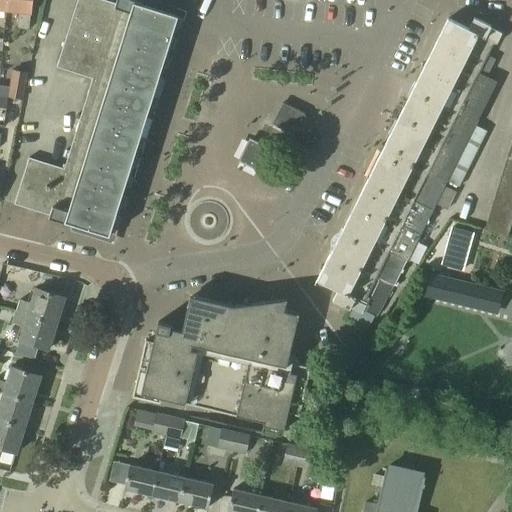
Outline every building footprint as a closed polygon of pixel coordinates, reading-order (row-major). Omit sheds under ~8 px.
[(0,0),(0,9),(7,10),(8,0),(0,0)] [(8,0),(7,10),(19,12),(17,29),(29,30),(32,0),(8,0)] [(97,23),(85,19),(73,15),(63,46),(75,49),(87,53),(99,57),(92,80),(63,169),(56,192),(49,215),(48,218),(71,225),(72,223),(108,235),(177,16),(140,5),(141,3),(132,0),(116,0),(116,4),(108,26),(97,23)] [(77,0),(73,15),(85,19),(90,0),(77,0)] [(97,23),(103,0),(90,0),(85,19),(97,23)] [(108,26),(116,4),(104,0),(103,0),(97,23),(108,26)] [(447,19),(317,280),(337,290),(332,301),(348,309),(349,307),(352,309),(346,320),(369,332),(417,237),(418,237),(495,83),(478,74),(493,43),(495,44),(500,34),(489,28),(490,27),(473,19),(468,30),(447,19)] [(56,68),(68,72),(75,49),(63,46),(56,68)] [(68,72),(80,76),(87,53),(75,49),(68,72)] [(80,76),(92,80),(99,57),(87,53),(80,76)] [(10,71),(8,87),(6,97),(8,98),(21,100),(26,73),(10,71)] [(0,107),(6,109),(8,98),(6,97),(0,96),(0,107)] [(282,100),(271,123),(290,133),(293,126),(299,129),(304,118),(302,110),(282,100)] [(239,161),(256,170),(267,147),(250,139),(239,161)] [(33,185),(40,162),(28,158),(21,181),(33,185)] [(44,188),(52,165),(40,162),(33,185),(44,188)] [(56,192),(63,169),(52,165),(44,188),(56,192)] [(511,169),(504,167),(500,179),(511,182),(511,169)] [(496,192),(511,196),(511,182),(500,179),(496,192)] [(14,204),(26,207),(33,185),(21,181),(14,204)] [(26,207),(37,211),(44,188),(33,185),(26,207)] [(37,211),(49,215),(56,192),(44,188),(37,211)] [(492,204),(511,210),(511,196),(496,192),(492,204)] [(511,218),(511,210),(492,204),(488,217),(510,224),(511,218)] [(510,224),(488,217),(484,229),(507,236),(510,224)] [(476,307),(480,288),(442,279),(438,298),(476,307)] [(30,315),(57,323),(65,297),(35,288),(30,304),(19,300),(15,311),(30,315)] [(132,395),(159,401),(161,396),(166,397),(166,398),(263,421),(262,425),(283,430),(287,413),(298,416),(310,368),(287,362),(298,314),(282,310),(273,302),(233,307),(189,297),(181,331),(172,328),(172,325),(158,322),(153,340),(145,339),(132,395)] [(511,309),(506,308),(499,334),(511,337),(511,309)] [(30,315),(15,311),(12,322),(23,325),(19,339),(49,348),(57,323),(30,315)] [(6,393),(32,401),(40,376),(10,366),(5,384),(0,382),(0,391),(2,392),(6,393)] [(410,398),(419,400),(422,389),(412,387),(410,398)] [(0,399),(0,419),(25,427),(32,401),(6,393),(2,392),(0,399)] [(165,436),(169,417),(156,414),(151,433),(165,436)] [(181,420),(169,417),(165,436),(179,439),(184,421),(181,420)] [(25,427),(0,419),(0,447),(17,453),(25,427)] [(361,443),(357,421),(339,425),(344,447),(361,443)] [(216,447),(230,450),(232,451),(234,441),(231,440),(232,432),(220,429),(216,447)] [(232,451),(230,450),(244,454),(248,435),(232,432),(231,440),(234,441),(232,451)] [(282,464),(297,467),(301,447),(286,444),(282,464)] [(301,447),(297,467),(310,470),(315,450),(301,447)] [(362,511),(417,511),(416,511),(424,476),(414,474),(415,465),(396,461),(394,469),(384,467),(376,503),(365,501),(362,511)] [(124,489),(151,495),(157,472),(129,465),(124,489)] [(151,495),(179,501),(184,478),(157,472),(151,495)] [(184,478),(179,501),(208,508),(213,484),(184,478)] [(227,511),(257,511),(261,496),(233,489),(227,511)] [(261,496),(257,511),(285,511),(288,502),(261,496)] [(288,502),(285,511),(315,511),(316,509),(288,502)]
